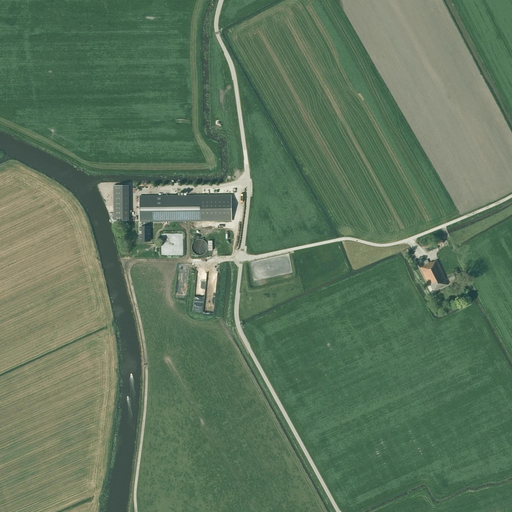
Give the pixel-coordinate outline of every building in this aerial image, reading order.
[(128,185),(113,186),(114,221),(129,221),(128,185)] [(232,195),(140,196),(140,222),(142,222),(142,228),(140,228),(140,239),(148,239),(148,228),(150,228),(150,223),(147,223),(147,222),(232,221),(232,195)] [(208,249),(208,247),(208,245),(207,243),(206,242),(204,241),(203,240),(201,239),(199,239),(197,240),(196,240),(194,241),(193,243),(192,244),(192,246),(191,248),(192,250),(193,252),(194,254),(197,255),(199,256),(200,256),(202,255),(204,254),(206,253),(207,251),(208,249)] [(437,246),(443,244),(442,240),(425,247),(427,252),(438,247),(437,246)] [(431,262),(429,263),(427,260),(423,262),(424,263),(420,265),(421,267),(420,267),(429,285),(430,285),(433,292),(448,285),(445,279),(443,275),(444,275),(437,260),(432,263),(431,262)] [(204,313),(213,314),(216,298),(208,297),(208,303),(206,302),(204,313)]
